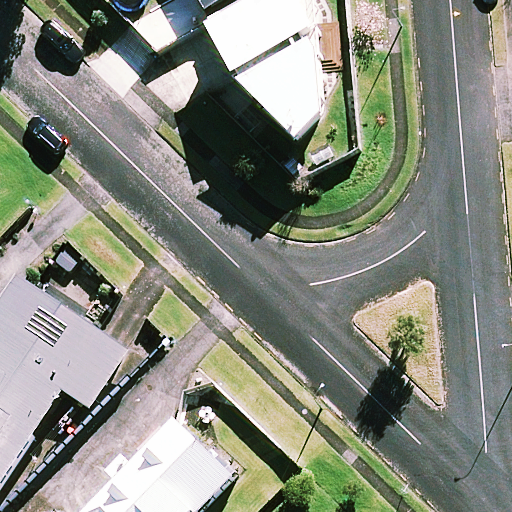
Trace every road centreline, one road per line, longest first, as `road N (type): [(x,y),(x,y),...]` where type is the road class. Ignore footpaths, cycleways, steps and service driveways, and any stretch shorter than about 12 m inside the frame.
road 1 (residential): [(0,38),(267,291)]
road 2 (residential): [(267,291),(488,511)]
road 3 (residential): [(466,209),(488,511)]
road 4 (residential): [(267,291),(376,266),(466,209)]
road 5 (residential): [(448,0),(466,209)]
